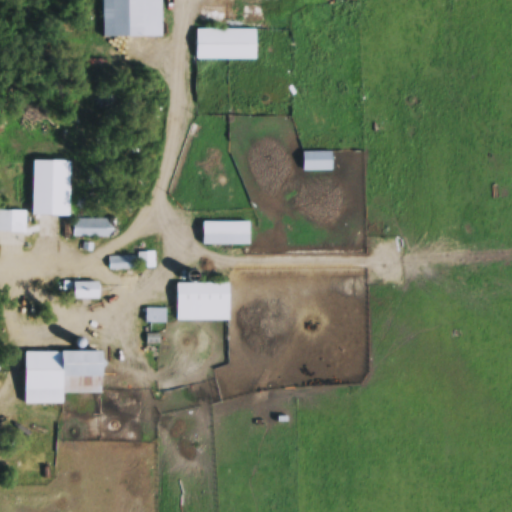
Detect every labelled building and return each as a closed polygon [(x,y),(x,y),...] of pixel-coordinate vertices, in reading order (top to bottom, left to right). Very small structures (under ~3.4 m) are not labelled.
[(102,0),(103,39),(162,39),(161,0),(102,0)] [(256,32),(196,32),(196,62),(256,62),(256,32)] [(301,173),(332,173),(332,155),(301,155),(301,173)] [(70,164),(34,164),(34,218),(70,218),(70,164)] [(0,235),(14,236),(14,222),(24,222),(24,214),(0,214),(0,235)] [(249,225),(202,225),(202,247),(249,247),(249,225)] [(100,286),(74,286),(74,301),(100,301),(100,286)] [(176,286),(176,324),(229,323),(229,286),(176,286)] [(165,311),(145,311),(145,324),(165,324),(165,311)] [(63,407),(63,397),(103,397),(103,355),(24,355),(24,407),(63,407)]
